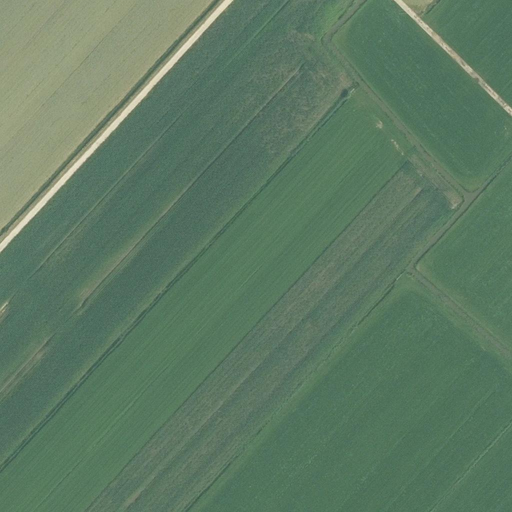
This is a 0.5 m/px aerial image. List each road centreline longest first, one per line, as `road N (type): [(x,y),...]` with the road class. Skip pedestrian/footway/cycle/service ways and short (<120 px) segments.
road 1 (track): [(0,247),(228,0)]
road 2 (track): [(395,0),(511,114)]
